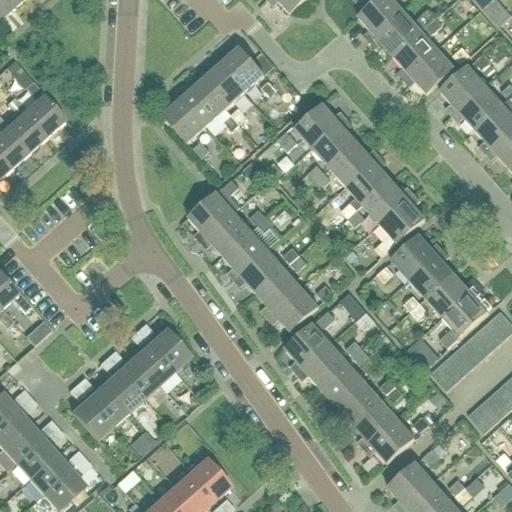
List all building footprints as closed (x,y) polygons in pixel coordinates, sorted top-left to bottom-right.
[(0,0),(12,13),(26,0),(0,0)] [(0,0),(0,23),(12,13),(0,0)] [(270,0),(266,4),(273,11),(279,6),(290,18),(291,17),(310,0),(270,0)] [(363,0),(356,7),(364,16),(381,0),(363,0)] [(363,39),(369,46),(403,16),(388,0),(381,0),(364,16),(358,21),(369,33),(363,39)] [(418,22),(425,30),(435,21),(429,13),(418,22)] [(381,47),(392,59),(425,30),(418,22),(413,27),(403,16),(369,46),(374,52),(381,47)] [(435,21),(425,30),(432,38),(442,29),(435,21)] [(397,76),(403,84),(437,54),(427,42),(432,38),(425,30),(392,59),(403,71),(397,76)] [(453,59),(459,67),(469,59),(462,51),(453,59)] [(222,55),(213,62),(244,97),(263,80),(239,52),(227,63),(222,55)] [(437,54),(403,84),(409,91),(415,85),(426,98),(454,73),(437,54)] [(473,66),(480,73),(490,65),(483,57),(473,66)] [(213,75),(200,86),(225,114),(244,97),(213,62),(206,68),(213,75)] [(444,112),(451,120),(484,90),(467,70),(439,95),(450,108),(444,112)] [(36,105),(25,115),(23,117),(45,142),(64,125),(42,100),(43,99),(31,85),(24,91),(36,105)] [(260,92),(269,101),(276,94),(268,85),(260,92)] [(183,89),(176,96),(207,131),(225,114),(200,86),(188,97),(183,89)] [(500,96),(507,104),(511,98),(511,89),(510,87),(500,96)] [(463,122),(473,134),(501,109),(484,90),(451,120),(457,126),(463,122)] [(207,131),(176,96),(168,103),(175,109),(162,120),(187,148),(207,131)] [(478,150),(484,158),(511,132),(511,120),(509,117),(511,113),(511,98),(507,104),(501,109),(473,134),(484,145),(478,150)] [(18,121),(7,130),(5,132),(27,158),(45,142),(23,117),(25,115),(13,101),(6,107),(18,121)] [(295,134),(312,153),(346,123),(340,115),(334,120),(323,108),(320,111),(295,134)] [(239,112),(230,119),(238,129),(246,121),(239,112)] [(238,129),(230,119),(222,125),(230,136),(238,129)] [(0,136),(0,137),(0,136),(0,162),(9,173),(27,158),(5,132),(7,130),(0,122),(0,136)] [(312,153),(329,172),(357,147),(348,136),(352,131),(346,123),(312,153)] [(496,159),(507,171),(511,166),(511,132),(484,158),(490,164),(496,159)] [(280,147),(287,155),(296,147),(290,139),(280,147)] [(193,153),(201,162),(209,155),(201,145),(193,153)] [(329,172),(346,191),(381,161),(373,152),(367,157),(357,147),(329,172)] [(346,191),(363,210),(391,185),(380,172),(386,167),(381,161),(346,191)] [(0,181),(9,173),(0,162),(0,181)] [(307,177),(314,185),(323,177),(317,169),(307,177)] [(323,177),(314,185),(321,193),(330,185),(323,177)] [(222,192),(228,200),(239,192),(232,183),(231,184),(222,192)] [(363,210),(379,228),(414,198),(407,190),(401,195),(391,185),(363,210)] [(193,239),(199,246),(234,216),(216,196),(188,222),(199,234),(193,239)] [(414,198),(379,228),(397,248),(425,223),(414,210),(420,205),(414,198)] [(341,215),(347,223),(357,214),(350,206),(341,215)] [(248,222),(255,230),(266,221),(259,213),(248,222)] [(357,214),(347,223),(354,231),(364,222),(357,214)] [(211,248),(222,260),(250,235),(234,216),(199,246),(205,253),(211,248)] [(266,221),(255,230),(262,238),(272,229),(266,221)] [(227,277),(233,284),(267,254),(250,235),(222,260),(232,272),(227,277)] [(391,264),(408,284),(443,253),(436,246),(430,251),(419,239),(391,264)] [(373,253),(381,260),(390,252),(383,244),(373,253)] [(282,260),(289,268),(299,259),(292,251),(282,260)] [(408,284),(425,303),(453,278),(443,266),(449,261),(443,253),(408,284)] [(244,285),(256,298),(284,273),(267,254),(233,284),(238,291),(244,285)] [(299,259),(289,268),(294,273),(304,265),(299,259)] [(377,278),(383,286),(393,278),(386,270),(377,278)] [(260,314),(267,322),(301,292),(284,273),(256,298),(266,309),(260,314)] [(0,278),(0,312),(1,312),(11,302),(23,316),(30,310),(18,296),(17,297),(0,278)] [(425,303),(442,322),(476,291),(470,283),(464,289),(453,278),(425,303)] [(316,297),(322,305),(332,297),(325,289),(316,297)] [(476,291),(442,322),(459,341),(487,316),(476,303),(482,298),(476,291)] [(301,292),(267,322),(272,328),(278,323),(290,336),(318,311),(301,292)] [(403,308),(410,316),(420,308),(413,299),(403,308)] [(420,308),(410,316),(417,324),(426,315),(420,308)] [(0,325),(5,331),(12,325),(1,312),(0,312),(0,325)] [(511,328),(500,315),(491,324),(507,341),(511,336),(511,328)] [(491,324),(482,331),(498,349),(507,341),(491,324)] [(144,327),(137,334),(144,343),(152,337),(144,327)] [(290,370),(296,377),(330,347),(313,327),(284,352),(295,365),(290,370)] [(482,331),(474,339),(490,356),(498,349),(482,331)] [(144,343),(137,334),(130,340),(137,349),(144,343)] [(165,334),(149,348),(174,376),(190,362),(165,334)] [(437,346),(443,354),(453,345),(446,337),(437,346)] [(474,339),(465,346),(481,364),(490,356),(474,339)] [(345,354),(352,361),(362,352),(355,344),(345,354)] [(465,346),(457,354),(473,371),(481,364),(465,346)] [(308,379),(319,391),(347,366),(330,347),(296,377),(301,384),(308,379)] [(149,348),(134,362),(158,390),(174,376),(149,348)] [(362,352),(352,361),(358,369),(368,360),(362,352)] [(114,354),(106,361),(113,369),(120,363),(114,354)] [(457,354),(448,361),(464,379),(473,371),(457,354)] [(113,369),(106,361),(99,367),(106,375),(113,369)] [(448,361),(440,369),(456,386),(464,379),(448,361)] [(134,362),(119,375),(143,403),(158,390),(134,362)] [(323,408),(329,415),(364,385),(347,366),(319,391),(329,403),(323,408)] [(430,377),(446,395),(456,386),(440,369),(430,377)] [(119,375),(103,388),(128,416),(143,403),(119,375)] [(83,381),(76,388),(84,397),(91,391),(83,381)] [(511,381),(503,389),(511,398),(511,381)] [(378,391),(385,399),(395,390),(388,382),(378,391)] [(342,417),(352,429),(380,403),(364,385),(329,415),(335,422),(342,417)] [(84,397),(76,388),(69,395),(77,404),(84,397)] [(103,388),(88,402),(113,430),(128,416),(103,388)] [(511,398),(503,389),(494,396),(510,413),(511,411),(511,398)] [(395,390),(385,399),(392,407),(402,398),(395,390)] [(14,401),(21,409),(30,401),(23,393),(14,401)] [(494,396),(486,404),(501,421),(510,413),(494,396)] [(0,398),(0,427),(17,413),(2,397),(0,398)] [(30,401),(21,409),(27,416),(35,408),(30,401)] [(88,402),(72,416),(97,444),(113,430),(88,402)] [(356,445),(363,453),(397,422),(380,403),(352,429),(362,440),(356,445)] [(486,404),(478,411),(493,428),(501,421),(486,404)] [(493,428),(478,411),(468,420),(483,437),(493,428)] [(0,427),(0,451),(2,453),(30,428),(17,413),(0,427)] [(412,428),(419,436),(428,428),(421,420),(412,428)] [(397,422),(363,453),(368,459),(375,454),(386,467),(414,442),(397,422)] [(41,432),(48,439),(57,431),(50,423),(41,432)] [(2,453),(15,468),(43,443),(30,428),(2,453)] [(57,431),(48,439),(54,446),(63,438),(57,431)] [(490,455),(502,445),(494,436),(482,446),(490,455)] [(15,468),(28,483),(57,458),(43,443),(15,468)] [(438,461),(431,453),(421,462),(428,470),(438,461)] [(68,462),(74,470),(84,462),(77,454),(68,462)] [(496,463),(502,471),(511,464),(504,456),(496,463)] [(28,483),(42,499),(70,474),(57,458),(28,483)] [(84,462),(74,470),(80,477),(89,468),(84,462)] [(189,477),(213,505),(229,491),(205,463),(189,477)] [(393,509),(395,511),(402,511),(433,485),(416,466),(387,491),(398,503),(393,509)] [(70,474),(42,499),(53,511),(59,511),(84,490),(70,474)] [(174,491),(192,511),(205,511),(213,505),(189,477),(174,491)] [(448,492),(455,500),(465,491),(458,483),(448,492)] [(440,511),(450,504),(433,485),(402,511),(440,511)] [(158,504),(165,511),(192,511),(174,491),(158,504)] [(465,491),(455,500),(461,507),(471,499),(465,491)] [(232,511),(225,503),(217,510),(219,511),(232,511)]
